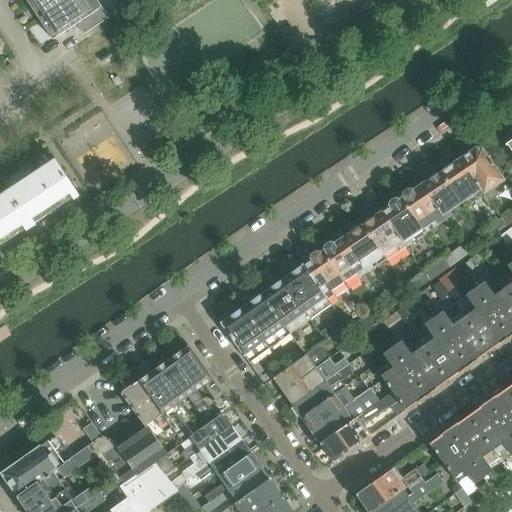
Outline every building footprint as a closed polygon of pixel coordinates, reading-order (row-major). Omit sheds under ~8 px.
[(26,0),(39,19),(68,0),(26,0)] [(83,0),(68,0),(39,19),(53,40),(77,24),(84,34),(111,16),(94,1),(87,6),(83,0)] [(14,71),(10,65),(4,69),(8,75),(14,71)] [(502,178),(502,173),(498,167),(494,166),(481,149),(476,148),(459,159),(484,194),(504,181),(502,178)] [(442,171),(440,173),(464,207),(483,194),(483,195),(484,194),(459,159),(451,164),(448,164),(443,167),(442,171)] [(59,207),(78,195),(56,161),(8,193),(30,226),(48,215),(45,210),(56,203),(59,207)] [(428,180),(420,186),(445,220),(464,207),(440,173),(438,174),(434,173),(429,176),(428,180)] [(402,197),(400,199),(425,233),(445,220),(420,186),(412,191),(412,190),(408,190),(403,193),(402,197)] [(8,193),(0,197),(0,246),(1,246),(0,243),(0,239),(9,234),(12,238),(30,226),(8,193)] [(390,202),(388,206),(389,206),(381,212),(405,247),(425,233),(400,199),(399,200),(398,199),(394,199),(390,202)] [(511,212),(508,210),(500,216),(501,218),(507,226),(511,222),(511,212)] [(363,224),(361,225),(386,260),(405,247),(381,212),(373,217),(369,217),(364,220),(363,224)] [(501,218),(482,231),(488,239),(507,226),(501,218)] [(350,233),(341,239),(366,273),(386,260),(361,225),(359,226),(356,226),(351,229),(350,233)] [(324,250),(322,252),(346,287),(366,273),(341,239),(334,244),(333,243),(329,243),(325,246),(323,250),(324,250)] [(463,245),(468,253),(475,249),(469,240),(463,245)] [(463,245),(443,258),(450,267),(469,254),(468,253),(463,245)] [(310,259),(310,260),(302,265),(327,300),(346,287),(322,252),(320,253),(320,252),(316,252),(311,255),(310,259)] [(443,258),(424,272),(431,281),(450,267),(443,258)] [(511,273),(511,276),(502,283),(511,297),(511,262),(507,266),(511,273)] [(291,273),(282,279),(310,320),(331,305),(327,300),(302,265),(301,266),(300,266),(296,265),(291,269),(290,273),(291,273)] [(443,287),(462,273),(457,267),(442,277),(437,280),(443,288),(444,288),(443,287)] [(424,272),(404,287),(410,295),(429,281),(430,282),(431,281),(424,272)] [(271,283),(270,287),(270,288),(262,294),(290,334),(310,320),(282,279),(280,281),(280,280),(276,279),(271,283)] [(511,297),(502,283),(490,291),(484,282),(475,289),(509,338),(511,335),(511,297)] [(465,295),(471,303),(459,311),(488,352),(500,343),(500,344),(509,338),(475,289),(465,295)] [(247,299),(250,303),(241,308),(269,349),(285,370),(290,366),(275,345),(290,334),(262,294),(261,295),(258,291),(247,299)] [(395,293),(385,300),(392,308),(401,302),(395,293)] [(382,295),(377,298),(386,312),(392,308),(385,300),(382,295)] [(417,296),(397,310),(402,317),(421,303),(417,296)] [(230,317),(221,323),(249,363),(269,349),(241,308),(240,309),(239,309),(235,308),(230,312),(229,316),(230,317)] [(382,332),(401,318),(396,310),(376,325),(381,332),(382,332)] [(459,311),(448,319),(443,312),(433,318),(468,367),(477,361),(476,360),(488,352),(459,311)] [(367,331),(374,325),(367,315),(348,329),(355,339),(367,331)] [(431,334),(419,342),(447,381),(459,373),(468,367),(433,318),(424,325),(431,334)] [(374,325),(367,331),(378,345),(387,339),(382,332),(381,332),(376,325),(374,325)] [(335,336),(328,327),(319,334),(326,342),(335,336)] [(435,389),(447,381),(419,342),(408,350),(401,341),(392,348),(427,396),(436,390),(435,389)] [(285,370),(273,378),(283,392),(330,359),(320,345),(290,366),(285,370)] [(172,357),(171,358),(196,391),(204,385),(214,398),(221,393),(188,346),(181,351),(180,351),(177,350),(172,353),(172,357)] [(383,354),(389,363),(377,371),(392,392),(398,401),(405,411),(418,402),(418,403),(427,396),(392,348),(383,354)] [(153,366),(155,369),(179,403),(188,397),(198,410),(199,409),(209,423),(210,424),(216,420),(202,401),(196,391),(171,358),(164,363),(162,360),(153,366)] [(330,359),(283,392),(293,405),(349,364),(344,358),(334,365),(330,359)] [(256,361),(251,365),(258,375),(263,371),(256,361)] [(354,372),(349,364),(293,405),(302,418),(345,388),(341,381),(354,372)] [(139,380),(139,381),(138,381),(167,421),(176,414),(181,421),(188,416),(179,403),(155,369),(148,375),(147,374),(144,373),(139,377),(139,380)] [(268,373),(261,378),(265,384),(272,379),(268,373)] [(166,433),(169,437),(167,438),(175,449),(183,443),(167,421),(138,381),(131,386),(127,385),(122,388),(122,392),(123,393),(121,394),(145,427),(155,420),(164,434),(166,433)] [(345,388),(302,418),(311,431),(357,398),(370,389),(365,382),(349,393),(345,388)] [(357,398),(311,431),(320,444),(379,402),(370,389),(357,398)] [(511,395),(507,389),(497,397),(496,396),(487,402),(511,436),(511,395)] [(379,402),(320,444),(333,462),(368,437),(361,427),(398,401),(392,392),(379,402)] [(207,398),(202,401),(216,420),(223,415),(232,409),(223,395),(213,402),(207,398)] [(479,409),(469,417),(493,451),(503,444),(511,455),(511,436),(487,402),(479,408),(479,409)] [(195,444),(181,454),(186,461),(190,459),(232,427),(223,415),(216,420),(210,424),(209,423),(190,437),(195,444)] [(483,458),(493,451),(469,417),(458,424),(457,423),(449,430),(483,479),(493,472),(483,458)] [(90,422),(81,429),(92,444),(101,438),(90,422)] [(166,455),(167,454),(148,427),(119,448),(115,443),(102,437),(101,438),(92,444),(87,447),(94,457),(109,474),(115,481),(120,487),(154,464),(166,455)] [(190,459),(194,464),(181,473),(182,475),(186,480),(196,474),(242,441),(232,427),(190,459)] [(449,430),(440,436),(441,436),(430,444),(454,479),(464,471),(474,485),(483,479),(449,430)] [(8,484),(7,488),(12,496),(16,495),(17,495),(18,497),(64,463),(48,441),(2,474),(7,482),(8,482),(9,483),(8,484)] [(251,454),(242,441),(196,474),(200,480),(214,471),(218,477),(251,454)] [(64,463),(18,497),(28,511),(70,511),(100,492),(115,481),(109,474),(89,488),(73,500),(59,481),(94,457),(87,447),(64,463)] [(218,477),(223,483),(204,497),(208,503),(260,467),(251,454),(218,477)] [(166,455),(154,464),(164,477),(175,469),(166,455)] [(110,510),(111,511),(110,511),(147,511),(169,497),(177,492),(175,489),(170,484),(164,477),(154,464),(120,487),(127,498),(110,510)] [(392,470),(356,495),(368,511),(371,511),(401,491),(406,488),(421,478),(428,472),(423,465),(399,480),(392,470)] [(270,480),(260,467),(208,503),(202,508),(204,511),(210,511),(232,496),(237,503),(270,480)] [(401,491),(371,511),(400,511),(443,483),(437,474),(425,483),(421,478),(406,488),(410,493),(405,497),(401,491)] [(182,475),(170,484),(175,489),(181,484),(186,480),(182,475)] [(237,503),(223,511),(261,511),(283,498),(270,480),(237,503)] [(443,483),(400,511),(418,511),(417,510),(448,489),(443,483)] [(503,493),(497,483),(490,488),(507,511),(509,511),(511,510),(511,499),(506,491),(503,493)] [(181,484),(175,489),(177,492),(186,503),(190,500),(192,498),(181,484)] [(462,489),(455,494),(465,508),(472,503),(462,489)] [(88,511),(105,500),(100,492),(70,511),(88,511)] [(293,511),(283,498),(261,511),(293,511)] [(190,500),(186,503),(193,511),(196,511),(201,508),(194,500),(191,502),(190,500)]
